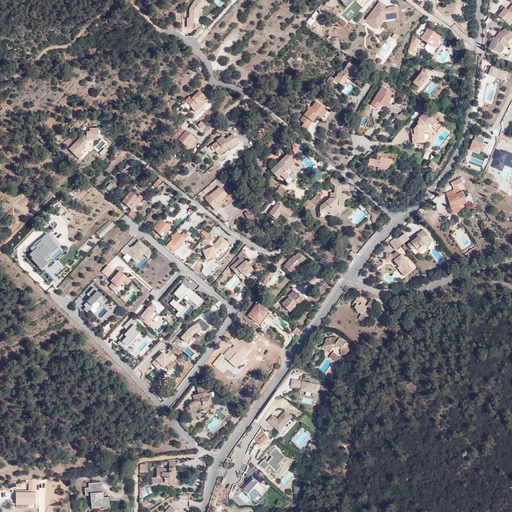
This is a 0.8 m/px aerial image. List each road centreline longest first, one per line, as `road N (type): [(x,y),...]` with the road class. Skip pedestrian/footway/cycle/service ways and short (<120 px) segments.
road 1 (tertiary): [(203,511),(220,458),(347,276)]
road 2 (tertiary): [(401,219),(448,167),(468,120)]
